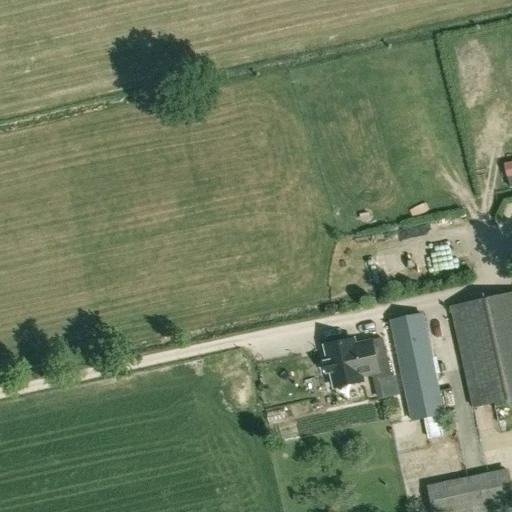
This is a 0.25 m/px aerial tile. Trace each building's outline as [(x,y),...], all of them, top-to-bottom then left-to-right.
[(511,399),(511,292),(450,306),(473,408),(511,399)] [(444,415),(440,399),(423,314),(391,320),(413,423),(444,415)] [(353,340),(362,382),(363,382),(362,376),(378,373),(384,398),(399,395),(395,377),(391,378),(383,339),(355,345),(353,340)] [(353,340),(326,346),(329,361),(325,362),(328,374),(332,373),(335,388),(362,382),(353,340)] [(267,404),(272,431),(366,414),(361,387),(267,404)] [(511,511),(511,485),(509,473),(429,491),(434,511),(511,511)]
